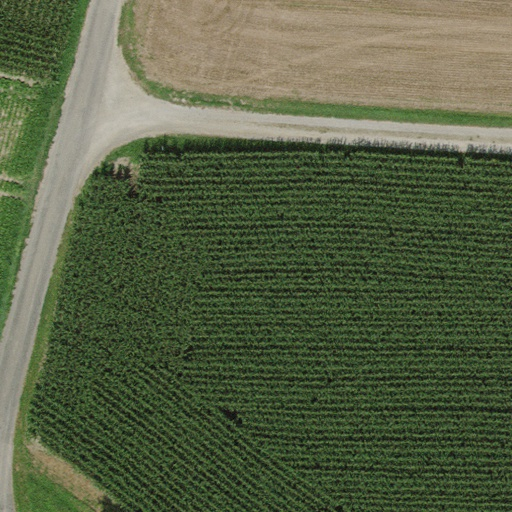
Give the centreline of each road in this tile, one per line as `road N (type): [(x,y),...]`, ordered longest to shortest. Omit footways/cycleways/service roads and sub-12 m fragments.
road 1 (unclassified): [(0,452),(112,0)]
road 2 (track): [(79,129),(511,149)]
